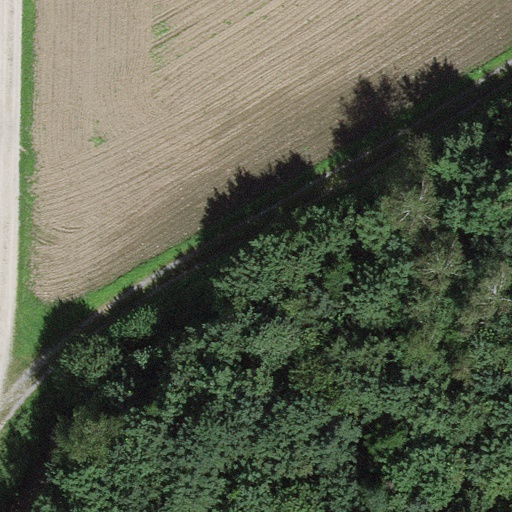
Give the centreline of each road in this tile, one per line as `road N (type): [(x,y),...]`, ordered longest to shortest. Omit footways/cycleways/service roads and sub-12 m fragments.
road 1 (track): [(511,22),(371,107),(9,386)]
road 2 (track): [(12,0),(9,386),(0,407)]
